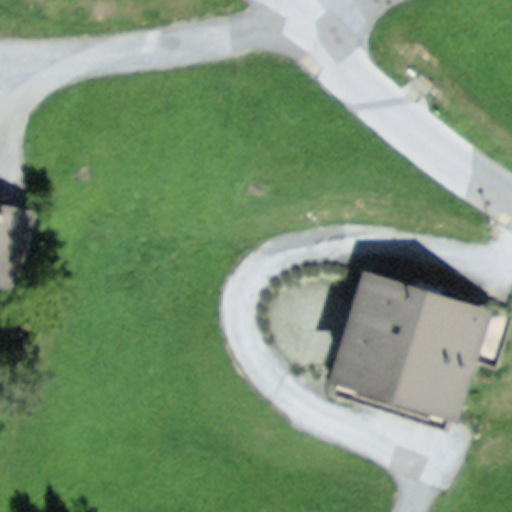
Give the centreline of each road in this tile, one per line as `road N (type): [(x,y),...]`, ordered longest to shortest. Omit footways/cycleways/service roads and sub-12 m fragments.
road 1 (residential): [(301,21),(199,43),(0,59)]
road 2 (residential): [(301,21),(448,164),(511,202)]
